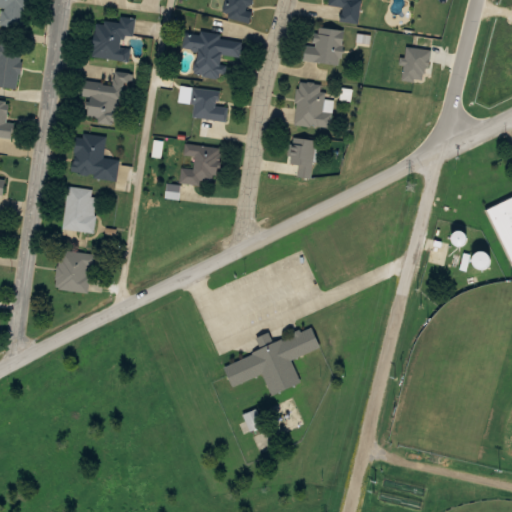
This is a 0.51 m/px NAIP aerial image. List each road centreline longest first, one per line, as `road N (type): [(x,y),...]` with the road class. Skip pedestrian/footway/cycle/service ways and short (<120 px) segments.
road 1 (tertiary): [(0,367),(511,116)]
road 2 (residential): [(349,511),(443,151)]
road 3 (residential): [(20,357),(63,0)]
road 4 (residential): [(285,0),(263,78),(237,250)]
road 5 (tertiary): [(443,151),(479,0)]
